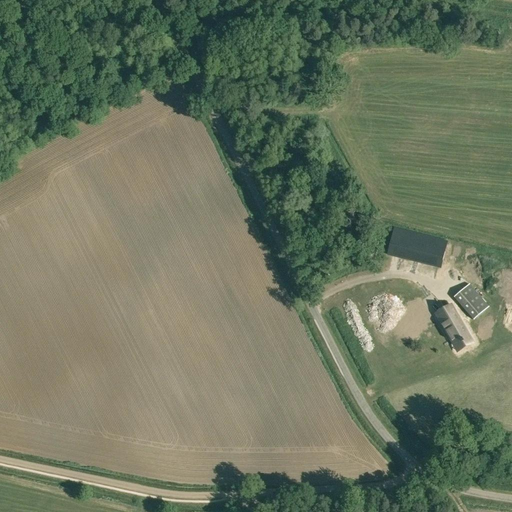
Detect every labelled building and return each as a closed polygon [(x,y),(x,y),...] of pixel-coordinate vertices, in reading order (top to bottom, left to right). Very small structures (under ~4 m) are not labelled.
[(392,241),(405,245),(401,257),(441,267),(447,242),(395,229),(392,241)] [(474,321),(492,310),(476,285),(458,296),(474,321)] [(405,319),(410,324),(432,307),(427,301),(405,319)] [(432,308),(410,325),(418,335),(439,317),(432,308)] [(473,341),(457,309),(449,313),(453,321),(445,324),(457,349),(473,341)]
